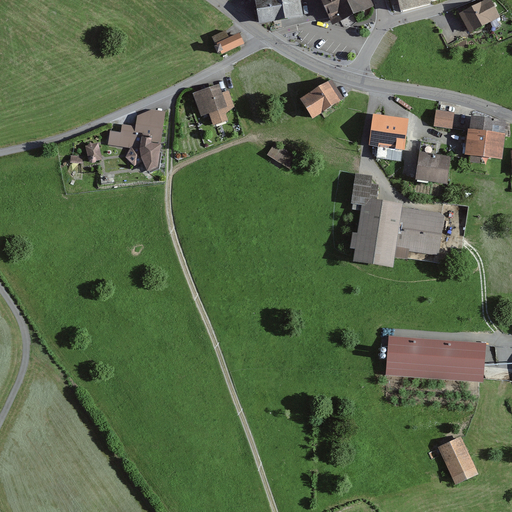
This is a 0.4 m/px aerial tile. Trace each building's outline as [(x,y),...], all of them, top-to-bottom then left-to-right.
[(273,26),(269,0),(266,0),(255,1),(259,28),(273,26)] [(269,0),(274,24),(301,20),(298,0),(269,0)] [(319,0),(332,29),(358,17),(353,5),(339,11),(333,0),(319,0)] [(333,0),(339,11),(353,5),(358,17),(375,9),(370,0),(333,0)] [(397,0),(401,13),(439,3),(441,0),(397,0)] [(489,2),(460,18),(469,35),(499,20),(489,2)] [(240,35),(217,46),(223,57),(245,46),(240,35)] [(332,83),(299,104),(312,123),(344,102),(332,83)] [(219,86),(193,96),(201,119),(209,117),(213,129),(228,124),(225,116),(223,111),(228,109),(222,95),(219,86)] [(228,92),(222,95),(228,109),(223,111),(225,116),(235,108),(228,92)] [(437,109),(434,125),(452,128),(454,112),(437,109)] [(121,134),(110,132),(108,146),(130,150),(126,159),(135,167),(142,164),(147,175),(158,170),(162,148),(160,147),(166,113),(152,111),(138,118),(136,128),(123,126),(121,134)] [(374,113),(369,144),(404,148),(409,118),(374,113)] [(472,115),(471,128),(505,132),(505,129),(508,129),(509,124),(506,123),(506,120),(472,115)] [(471,128),(468,127),(465,153),(503,157),(506,132),(505,132),(471,128)] [(438,143),(422,141),(417,177),(447,181),(451,156),(436,154),(438,143)] [(88,147),(85,148),(88,159),(89,164),(92,166),(96,164),(97,163),(103,161),(99,145),(94,146),(90,144),(88,147)] [(275,144),(267,157),(290,172),(298,158),(275,144)] [(352,202),(362,204),(363,197),(377,199),(379,184),(372,183),(373,175),(356,172),(352,202)] [(377,199),(363,197),(362,204),(358,230),(352,229),(350,246),(355,247),(353,259),(394,266),(396,257),(407,258),(409,249),(437,254),(443,215),(401,209),(401,203),(377,199)] [(486,342),(389,335),(386,373),(483,380),(486,342)] [(461,436),(439,446),(456,483),(478,473),(461,436)]
